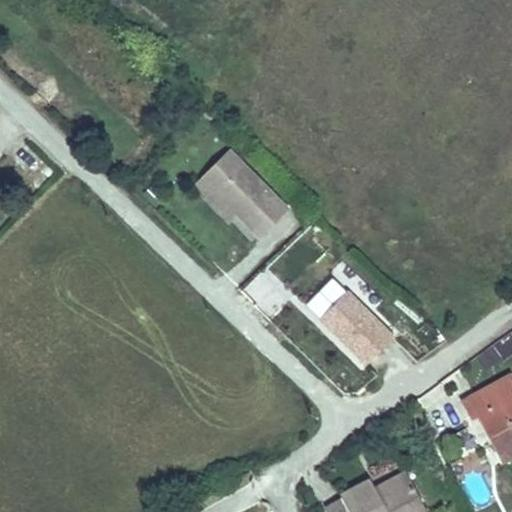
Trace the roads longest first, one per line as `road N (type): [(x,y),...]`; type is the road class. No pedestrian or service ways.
road 1 (residential): [(0,86),(346,423)]
road 2 (residential): [(346,423),(505,318)]
